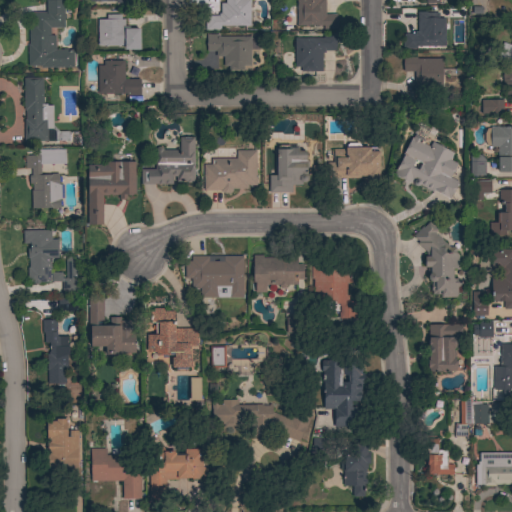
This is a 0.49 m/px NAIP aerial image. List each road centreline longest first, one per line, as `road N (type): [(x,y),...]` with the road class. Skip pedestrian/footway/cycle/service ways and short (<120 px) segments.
road 1 (residential): [(395,511),(400,411),(376,228),(362,221),(216,223),(175,231),(138,256)]
road 2 (residential): [(0,302),(14,360),(16,511)]
road 3 (residential): [(174,98),(371,96)]
